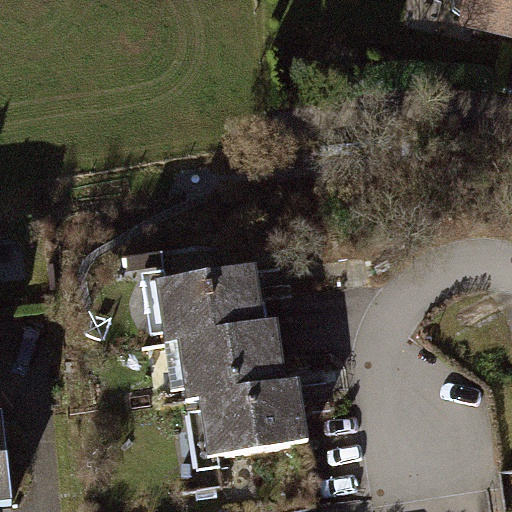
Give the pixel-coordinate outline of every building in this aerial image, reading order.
[(511,0),(467,0),(457,45),(511,57),(511,0)] [(257,267),(160,279),(167,340),(179,339),(265,328),(257,267)] [(265,328),(179,339),(187,400),(199,398),(284,388),(277,326),(265,328)] [(284,388),(199,398),(207,459),(305,447),(298,386),(284,388)] [(0,421),(0,511),(13,511),(3,421),(0,421)]
